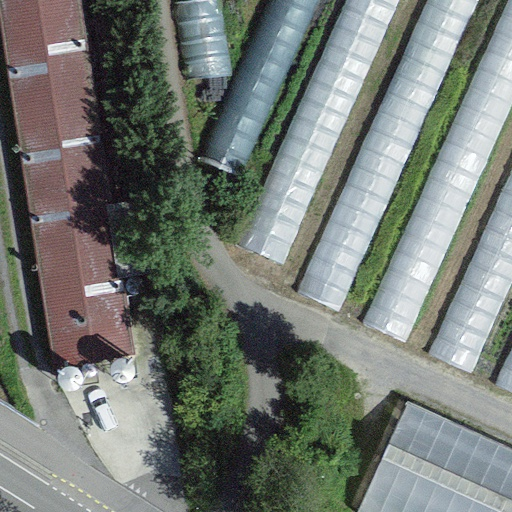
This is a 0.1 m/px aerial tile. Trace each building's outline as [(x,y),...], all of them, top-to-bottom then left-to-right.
[(0,0),(0,10),(55,369),(136,357),(81,0),(0,0)] [(309,261),(403,0),(281,0),(223,161),(267,177),(245,237),(309,261)] [(427,0),(315,292),(360,309),(479,0),(427,0)] [(511,0),(506,0),(377,324),(423,342),(511,117),(511,0)] [(366,511),(511,511),(511,450),(404,411),(366,511)]
